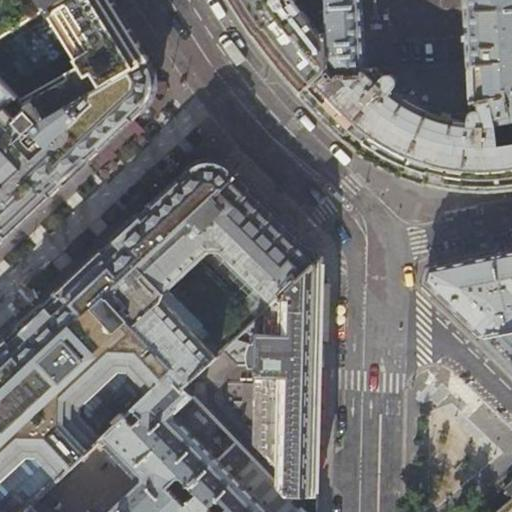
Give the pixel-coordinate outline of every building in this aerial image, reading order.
[(110,0),(0,0),(0,80),(15,96),(26,107),(40,121),(70,104),(86,96),(148,61),(140,47),(110,0)] [(228,0),(231,4),(236,12),(256,41),(259,45),(271,61),(284,76),(301,94),(326,69),(328,69),(324,0),(228,0)] [(324,0),(328,69),(329,69),(334,75),(361,74),(361,69),(364,69),(360,0),(465,0),(470,104),(490,100),(494,124),(503,122),(503,121),(511,119),(511,116),(503,61),(500,0),(324,0)] [(511,0),(500,0),(503,61),(511,116),(511,0)] [(156,87),(156,83),(156,75),(155,71),(153,67),(148,61),(86,96),(92,102),(79,114),(70,104),(40,121),(26,107),(17,115),(6,104),(0,109),(0,243),(84,165),(114,137),(146,107),(148,104),(151,102),(153,98),(155,95),(156,91),(156,87)] [(375,68),(364,69),(361,69),(361,74),(334,75),(329,69),(328,69),(326,69),(301,94),(306,100),(320,115),(325,119),(338,132),(349,142),(358,149),(357,151),(371,160),(380,166),(391,170),(395,173),(400,175),(411,180),(425,184),(426,182),(439,185),(449,187),(464,189),(479,190),(494,190),(509,188),(511,187),(511,142),(498,145),(494,124),(490,100),(470,104),(468,117),(457,115),(447,113),(437,110),(429,107),(421,104),(413,100),(400,92),(399,92),(398,92),(396,91),(395,90),(395,88),(396,84),(396,81),(396,79),(394,77),(392,75),(390,74),(386,74),(383,75),(382,76),(375,68)] [(0,109),(6,104),(15,96),(0,80),(0,109)] [(120,143),(156,111),(162,100),(155,95),(153,98),(151,102),(148,104),(146,107),(114,137),(120,143)] [(61,289),(0,346),(0,511),(27,511),(32,507),(102,441),(128,416),(135,409),(172,374),(177,369),(109,297),(238,175),(227,165),(220,161),(209,160),(198,163),(192,167),(61,289)] [(242,274),(274,304),(322,257),(267,204),(238,175),(109,297),(177,369),(172,374),(184,387),(234,341),(250,325),(262,315),(232,284),(242,274)] [(484,335),(511,329),(511,249),(428,267),(424,281),(455,312),(480,336),(484,335)] [(234,341),(184,387),(195,398),(254,461),(286,495),(317,496),(319,427),(320,368),(322,316),(323,258),(322,257),(274,304),(262,315),(250,325),(258,332),(258,333),(254,333),(251,336),(250,344),(234,341)] [(511,329),(484,335),(511,361),(511,329)] [(455,390),(439,371),(412,394),(398,407),(427,440),(380,481),(407,511),(477,511),(511,481),(511,369),(497,353),(455,390)] [(162,511),(178,497),(185,490),(216,461),(174,417),(195,398),(184,387),(172,374),(135,409),(144,418),(137,425),(128,416),(102,441),(139,479),(104,511),(36,511),(32,507),(27,511),(162,511)] [(162,511),(301,511),(286,495),(254,461),(235,480),(216,461),(185,490),(194,499),(187,506),(178,497),(162,511)]
